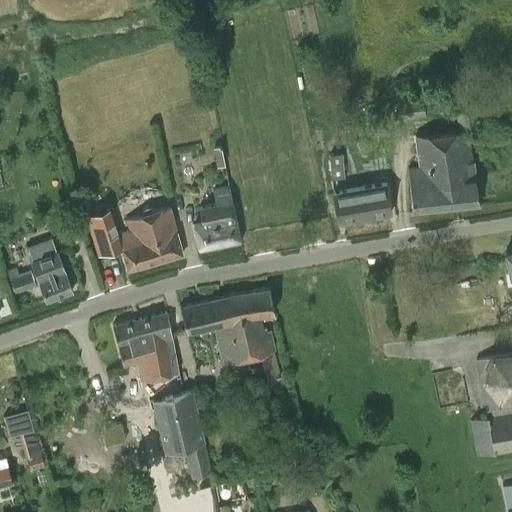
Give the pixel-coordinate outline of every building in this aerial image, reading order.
[(425,116),(422,97),(396,100),(398,119),(425,116)] [(453,106),(458,131),(479,127),(476,103),(453,106)] [(469,129),(458,131),(414,136),(418,168),(408,169),(413,213),(478,205),(469,129)] [(220,145),(212,147),(216,167),(224,165),(220,145)] [(343,177),(342,153),(329,154),(330,178),(343,177)] [(358,188),(332,192),(338,224),(371,219),(391,215),(385,183),(358,188)] [(227,186),(212,189),(215,203),(198,207),(202,222),(193,224),(199,251),(240,242),(227,186)] [(66,253),(86,249),(76,206),(56,210),(66,253)] [(149,207),(148,207),(146,207),(145,207),(144,208),(143,209),(142,210),(141,212),(141,213),(142,215),(126,220),(129,230),(117,233),(109,207),(85,215),(98,257),(121,249),(127,271),(182,255),(176,232),(175,229),(170,206),(154,211),(153,209),(151,208),(149,207)] [(64,272),(56,249),(55,250),(51,238),(27,247),(31,258),(30,258),(39,281),(38,281),(46,302),(72,292),(64,272)] [(17,267),(6,270),(15,293),(35,284),(30,269),(19,273),(17,267)] [(258,313),(262,312),(262,315),(274,312),(268,285),(232,291),(207,297),(180,306),(186,330),(196,328),(198,334),(209,332),(208,325),(213,324),(222,364),(260,354),(267,379),(280,375),(273,351),(275,350),(270,329),(266,330),(265,326),(260,326),(258,313)] [(137,359),(141,380),(179,371),(174,350),(172,338),(166,312),(113,326),(122,363),(137,359)] [(511,348),(489,352),(487,357),(474,359),(484,415),(468,419),(476,455),(494,451),(495,454),(511,450),(511,348)] [(212,472),(204,440),(192,389),(151,400),(164,451),(184,445),(190,478),(212,472)] [(28,409),(10,415),(12,421),(5,423),(9,436),(19,433),(26,459),(28,471),(45,467),(40,452),(35,431),(28,409)] [(0,486),(12,483),(7,465),(0,466),(0,486)] [(511,511),(511,483),(501,486),(505,511),(511,511)]
